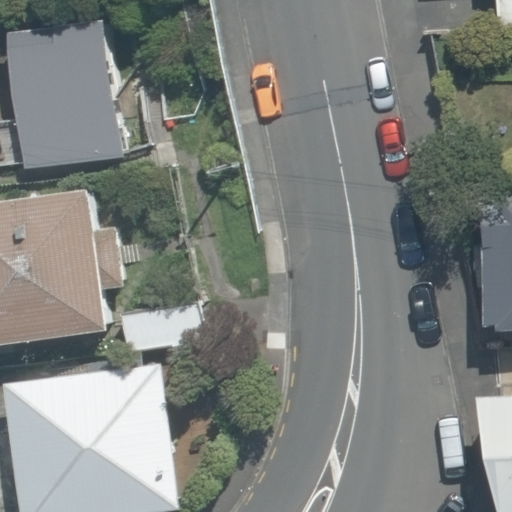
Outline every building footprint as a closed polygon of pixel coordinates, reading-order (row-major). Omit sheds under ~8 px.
[(0,205),(0,352),(110,338),(91,193),(0,205)] [(511,196),(495,197),(500,332),(511,331),(511,196)] [(206,303),(129,314),(134,354),(212,343),(206,303)] [(187,511),(171,365),(10,383),(24,511),(187,511)] [(511,400),(494,402),(500,511),(511,511),(511,400)]
